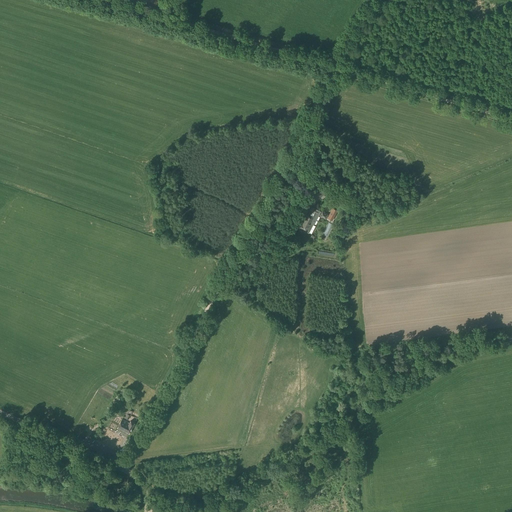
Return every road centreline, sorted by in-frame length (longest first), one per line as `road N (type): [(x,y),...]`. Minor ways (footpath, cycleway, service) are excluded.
road 1 (track): [(136,442),(333,66)]
road 2 (track): [(333,66),(103,0)]
road 3 (track): [(511,118),(333,66)]
road 4 (unclassified): [(122,469),(0,411)]
